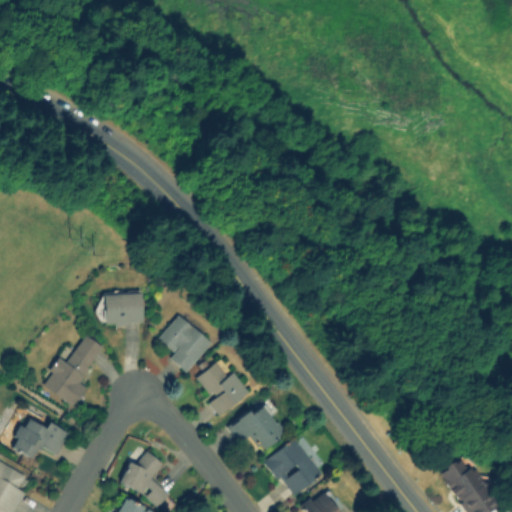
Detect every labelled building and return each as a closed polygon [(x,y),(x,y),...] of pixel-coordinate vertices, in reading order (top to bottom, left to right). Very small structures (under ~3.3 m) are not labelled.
[(138,320),(136,288),(96,290),(97,322),(138,320)] [(185,367),(207,340),(173,312),(151,339),(185,367)] [(63,360),(53,354),(36,382),(66,400),(100,344),(80,332),(63,360)] [(218,356),(190,376),(216,412),(244,391),(218,356)] [(223,425),(235,441),(245,433),(257,449),(281,430),(256,398),(223,425)] [(7,446),(29,456),(34,445),(53,454),(64,430),(43,420),(41,425),(22,416),(18,426),(11,423),(6,433),(11,435),(7,446)] [(318,473),(291,435),(259,457),(287,495),(318,473)] [(115,475),(152,505),(164,489),(147,476),(158,461),(142,449),(131,463),(127,460),(115,475)] [(461,511),(481,511),(493,505),(461,451),(434,467),(461,511)] [(0,511),(10,511),(21,490),(14,486),(21,472),(0,461),(0,511)] [(337,511),(319,486),(296,502),(302,511),(337,511)] [(109,511),(135,511),(139,504),(118,495),(109,511)]
